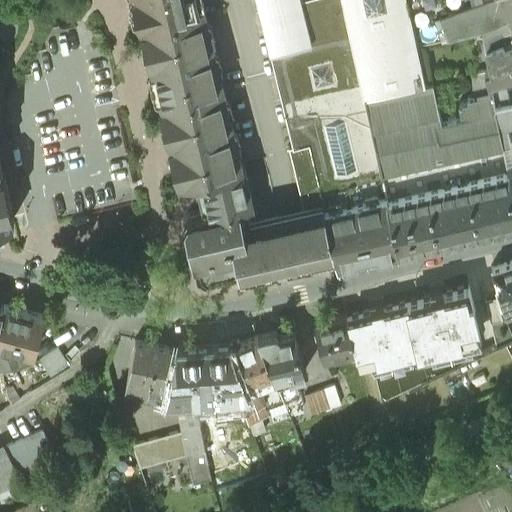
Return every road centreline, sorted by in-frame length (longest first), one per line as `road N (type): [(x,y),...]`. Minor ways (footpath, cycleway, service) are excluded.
road 1 (unclassified): [(0,279),(151,309),(243,308),(511,243)]
road 2 (unknown): [(308,292),(252,100),(233,0)]
